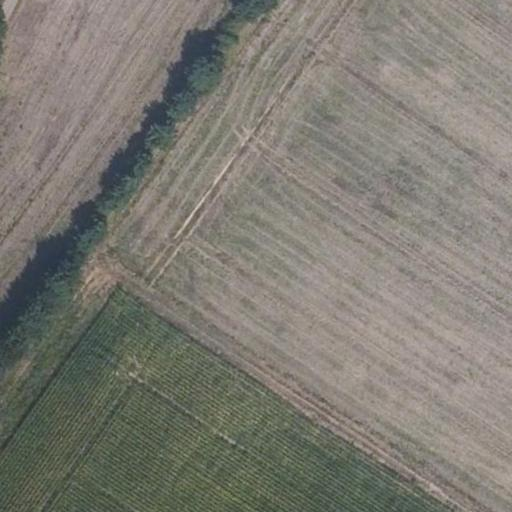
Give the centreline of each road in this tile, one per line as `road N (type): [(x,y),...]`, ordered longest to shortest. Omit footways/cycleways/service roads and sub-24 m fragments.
road 1 (track): [(475,511),(101,264)]
road 2 (track): [(271,0),(106,228),(101,264)]
